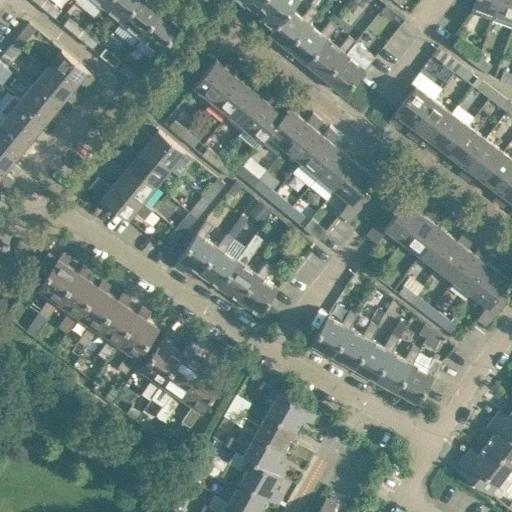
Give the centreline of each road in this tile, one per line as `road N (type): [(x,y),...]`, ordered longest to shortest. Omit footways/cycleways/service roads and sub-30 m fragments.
road 1 (residential): [(433,440),(199,306),(74,218),(33,217)]
road 2 (residential): [(33,217),(33,173),(102,91),(102,69)]
road 3 (residential): [(433,440),(511,327)]
